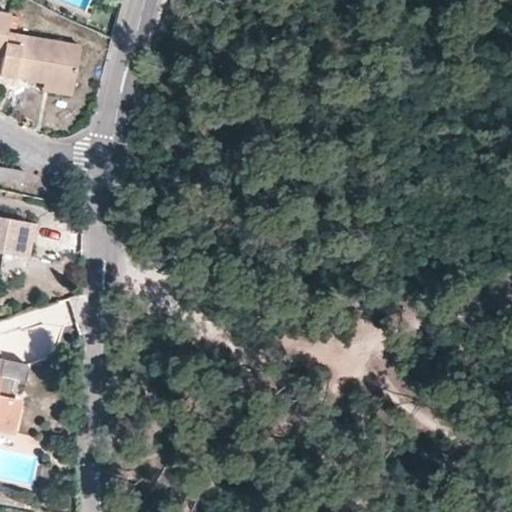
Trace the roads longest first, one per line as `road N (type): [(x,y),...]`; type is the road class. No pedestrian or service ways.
road 1 (track): [(103,258),(290,358),(421,324)]
road 2 (residential): [(107,174),(101,511)]
road 3 (track): [(390,399),(290,358),(363,511)]
road 4 (track): [(511,480),(390,399),(377,378),(379,354),(421,324)]
road 5 (residential): [(153,0),(107,174)]
